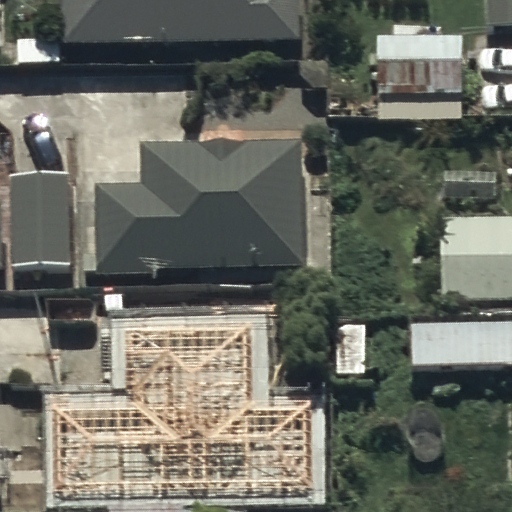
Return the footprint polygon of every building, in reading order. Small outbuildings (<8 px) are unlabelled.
[(64,0),(65,58),(304,55),(303,0),(64,0)] [(511,0),(488,0),(489,41),(511,40),(511,0)] [(466,52),(382,48),(382,109),(464,113),(466,52)] [(307,153),(142,155),(143,199),(98,199),(98,284),(309,282),(307,153)] [(75,188),(14,188),(13,278),(74,278),(75,188)] [(511,224),(444,224),(444,230),(444,314),(511,314),(511,224)] [(190,304),(60,306),(61,363),(62,363),(63,402),(111,401),(111,364),(191,363),(190,304)] [(511,331),(414,333),(415,382),(511,380),(511,331)]
